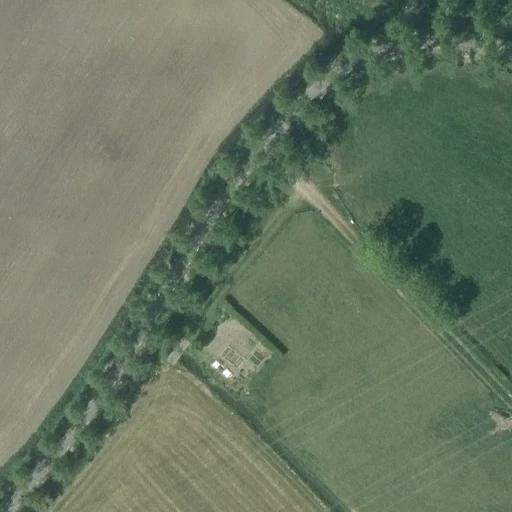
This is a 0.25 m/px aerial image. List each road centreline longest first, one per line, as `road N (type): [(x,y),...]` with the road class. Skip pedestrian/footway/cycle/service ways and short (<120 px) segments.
road 1 (unclassified): [(5,511),(81,425),(266,151),(321,89),(387,49),(423,45),(511,57)]
road 2 (track): [(511,405),(266,151)]
